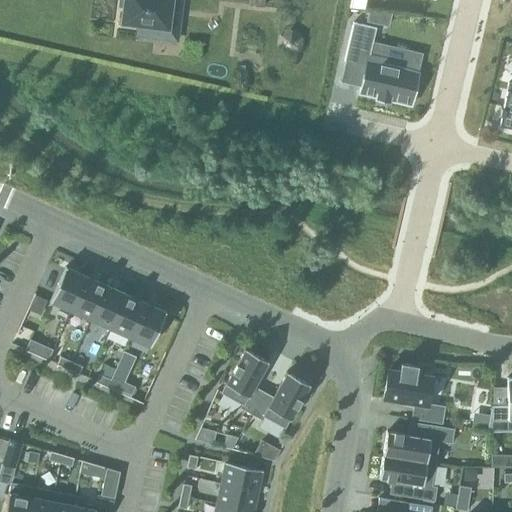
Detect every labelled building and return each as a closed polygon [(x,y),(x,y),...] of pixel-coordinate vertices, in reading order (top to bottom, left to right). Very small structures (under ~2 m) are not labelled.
[(118,0),(118,6),(123,7),(121,22),(177,29),(180,0),(118,0)] [(351,0),(350,8),(364,10),(366,0),(432,0),(435,0),(351,0)] [(353,22),(344,61),(345,62),(345,63),(346,63),(346,62),(365,66),(360,87),(359,93),(411,105),(418,73),(402,69),(404,62),(370,54),(373,42),(376,28),(353,22)] [(318,91),(302,102),(309,111),(325,100),(318,91)] [(500,116),(498,125),(511,128),(511,97),(507,97),(508,94),(505,94),(502,108),(500,108),(498,115),(500,116)] [(70,311),(86,276),(65,267),(49,302),(70,311)] [(90,320),(105,285),(86,276),(70,311),(90,320)] [(109,328),(125,294),(105,285),(90,320),(109,328)] [(129,337),(145,303),(125,294),(109,328),(129,337)] [(150,347),(165,312),(145,303),(129,337),(150,347)] [(29,339),(24,350),(48,361),(53,349),(29,339)] [(254,386),(267,361),(245,349),(221,393),(241,404),(239,408),(251,414),(263,391),(254,386)] [(67,369),(71,362),(60,357),(56,364),(67,369)] [(82,366),(71,362),(67,369),(78,374),(82,366)] [(387,369),(383,398),(414,403),(412,418),(441,423),(444,407),(427,404),(432,376),(415,374),(416,366),(401,363),(399,371),(387,369)] [(285,428),(309,384),(286,372),(273,397),(263,391),(251,414),(262,420),(264,417),(285,428)] [(107,387),(110,379),(99,374),(96,382),(107,387)] [(112,376),(110,379),(107,387),(130,398),(135,387),(112,376)] [(491,406),(487,429),(491,432),(511,431),(511,376),(506,377),(507,405),(491,406)] [(479,432),(480,416),(465,415),(464,431),(479,432)] [(386,431),(382,455),(435,463),(439,441),(452,443),(454,428),(428,424),(426,437),(386,431)] [(13,467),(21,442),(10,439),(2,464),(13,467)] [(274,460),(279,450),(261,440),(253,454),(274,460)] [(37,464),(39,453),(29,451),(27,462),(37,464)] [(60,463),(62,455),(51,451),(48,460),(60,463)] [(71,467),(74,458),(62,455),(60,463),(71,467)] [(186,467),(195,469),(197,457),(189,455),(186,467)] [(382,455),(379,478),(411,484),(409,497),(434,501),(436,486),(432,486),(435,463),(382,455)] [(262,471),(224,462),(220,483),(258,491),(262,471)] [(109,468),(104,493),(117,497),(122,470),(109,468)] [(27,511),(33,487),(10,482),(4,511),(27,511)] [(253,511),(258,491),(220,483),(216,503),(253,511)] [(183,484),(180,495),(189,497),(191,486),(183,484)] [(459,485),(455,509),(467,511),(471,487),(459,485)] [(49,511),(54,491),(33,487),(27,511),(49,511)] [(71,511),(75,495),(54,491),(49,511),(71,511)] [(85,497),(75,495),(71,511),(94,511),(96,505),(84,503),(85,497)] [(186,509),(189,497),(180,495),(177,507),(186,509)] [(430,511),(432,506),(385,499),(378,498),(378,499),(380,500),(380,499),(385,500),(382,511),(430,511)] [(253,511),(216,503),(213,511),(253,511)]
